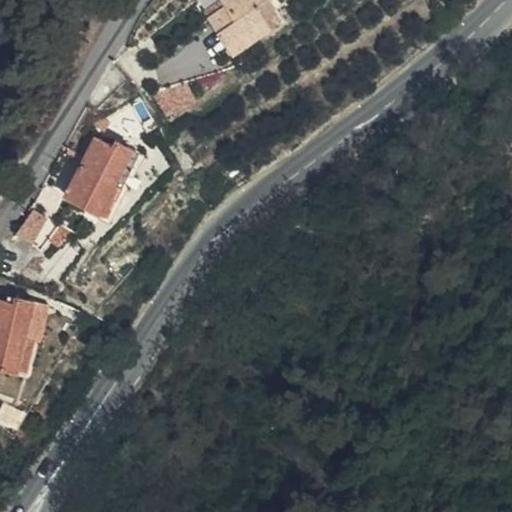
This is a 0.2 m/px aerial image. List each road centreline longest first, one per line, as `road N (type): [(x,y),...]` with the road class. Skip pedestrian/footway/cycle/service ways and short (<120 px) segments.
road 1 (secondary): [(35,511),(211,251),(288,178),(508,0)]
road 2 (residential): [(140,0),(0,217)]
